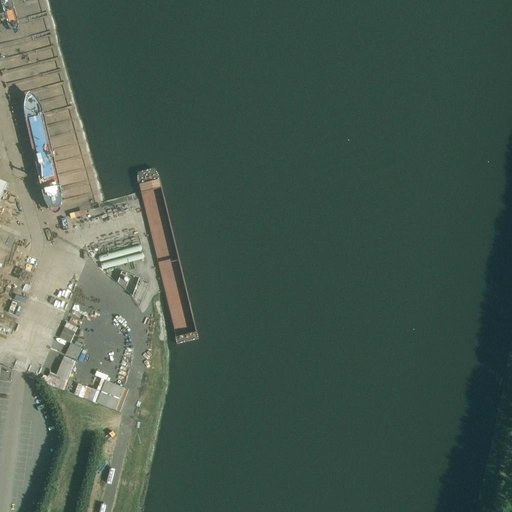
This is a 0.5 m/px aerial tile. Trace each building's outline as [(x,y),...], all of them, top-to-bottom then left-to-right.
[(31,31),(20,33),(21,44),(32,42),(31,31)] [(33,43),(24,45),(25,54),(35,52),(33,43)] [(56,176),(68,172),(65,163),(53,168),(56,176)] [(106,255),(101,256),(104,267),(146,257),(143,245),(130,249),(131,255),(107,261),(106,255)] [(71,344),(66,356),(77,361),(82,350),(71,344)] [(0,390),(0,415),(9,394),(0,390)]
